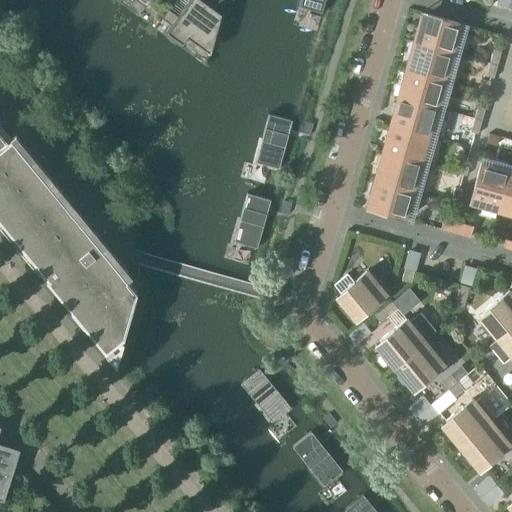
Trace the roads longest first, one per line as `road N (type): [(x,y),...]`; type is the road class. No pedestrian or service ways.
road 1 (residential): [(335,208),(308,305),(313,321),(467,511)]
road 2 (residential): [(0,86),(144,263)]
road 3 (residential): [(396,0),(335,208)]
road 4 (residential): [(335,208),(511,261)]
